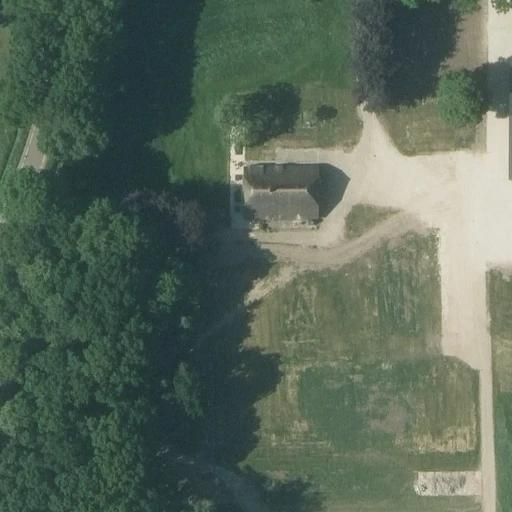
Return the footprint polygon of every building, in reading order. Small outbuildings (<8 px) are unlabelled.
[(317,106),(317,146),(355,146),(355,107),(317,106)] [(397,120),(398,149),(421,148),(420,119),(397,120)] [(244,120),(244,161),(273,161),(273,120),(244,120)] [(447,179),(474,178),(473,124),(452,124),(453,147),(446,147),(447,179)] [(317,169),(243,170),(244,222),(317,221),(317,169)] [(454,211),(430,214),(432,227),(455,224),(454,211)] [(386,247),(385,212),(344,213),(345,248),(295,249),(297,321),(402,319),(400,247),(386,247)] [(84,266),(84,254),(70,254),(70,266),(84,266)] [(404,278),(405,317),(432,316),(431,277),(404,278)] [(77,316),(62,324),(69,336),(83,328),(77,316)] [(162,335),(159,377),(173,378),(176,336),(162,335)]
